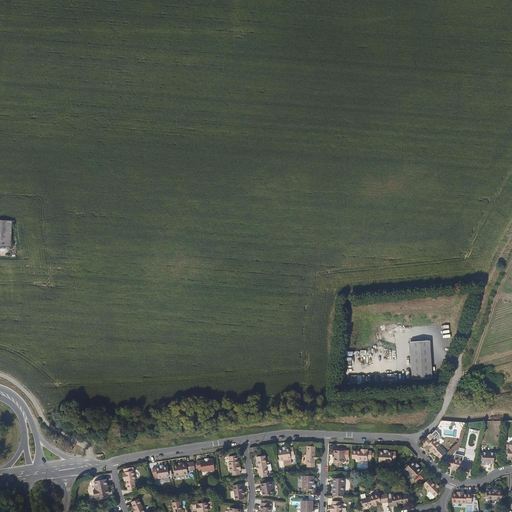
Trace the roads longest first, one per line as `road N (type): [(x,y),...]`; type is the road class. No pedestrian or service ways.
road 1 (track): [(0,374),(24,390),(48,425),(87,445),(93,464)]
road 2 (residential): [(243,438),(110,461)]
road 3 (track): [(511,233),(464,352)]
